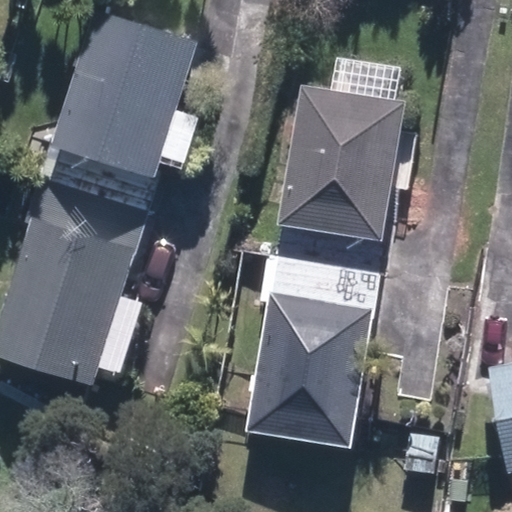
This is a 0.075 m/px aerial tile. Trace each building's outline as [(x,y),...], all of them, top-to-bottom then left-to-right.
[(54,155),(41,195),(143,221),(189,52),(90,23),(54,155)] [(294,227),(290,259),(395,274),(399,240),(404,242),(423,106),(320,91),(301,228),(294,227)] [(41,195),(0,346),(0,373),(89,397),(137,222),(41,195)] [(369,452),(395,274),(290,259),(273,257),(266,302),(283,304),(265,436),(369,452)] [(511,511),(511,372),(479,378),(497,482),(506,481),(511,511)] [(417,464),(445,469),(452,437),(423,432),(417,464)]
